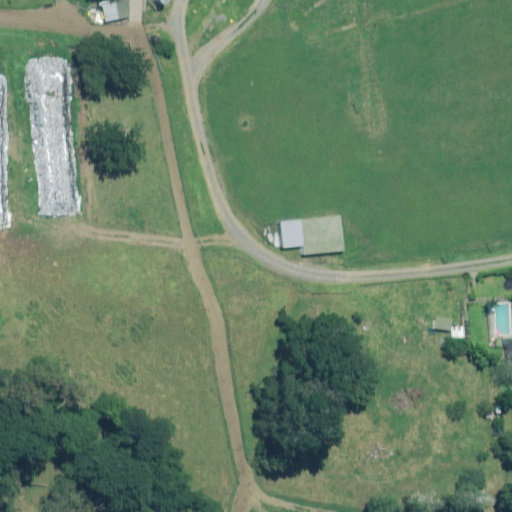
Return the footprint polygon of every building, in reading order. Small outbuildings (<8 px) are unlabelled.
[(127,17),(123,0),(116,0),(99,4),(100,7),(88,9),(91,25),(127,17)] [(340,251),(337,217),(277,223),(279,248),(299,247),(300,255),(340,251)] [(447,319),(432,317),(431,329),(446,331),(447,319)] [(460,338),(460,327),(447,328),(448,339),(460,338)] [(511,339),(503,339),(503,360),(511,359),(511,339)]
